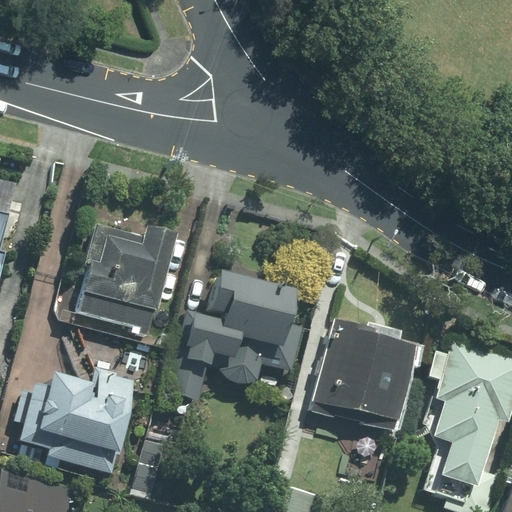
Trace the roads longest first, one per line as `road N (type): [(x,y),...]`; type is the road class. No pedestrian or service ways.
road 1 (residential): [(288,113),(220,117),(124,106),(0,74)]
road 2 (residential): [(448,236),(351,172),(288,113)]
road 3 (residential): [(288,113),(215,0)]
